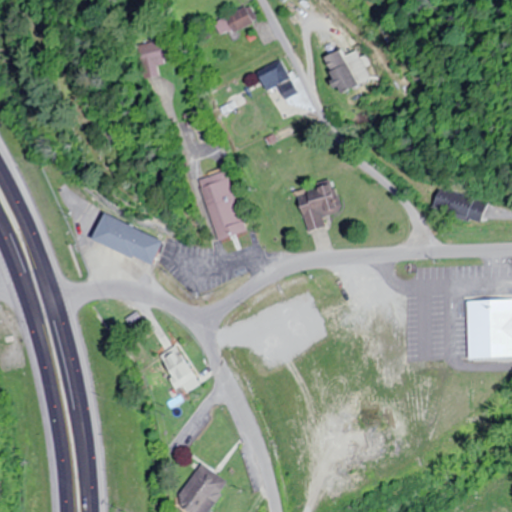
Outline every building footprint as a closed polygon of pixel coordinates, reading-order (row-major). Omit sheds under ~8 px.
[(221,38),(256,21),(249,6),(213,22),(221,38)] [(138,46),(145,79),(160,76),(157,64),(174,60),(169,39),(138,46)] [(257,73),(267,90),(289,78),(279,60),(257,73)] [(354,86),(343,63),(327,71),(338,94),(354,86)] [(208,196),(210,195),(208,186),(233,177),(254,239),(225,249),(208,196)] [(309,231),(327,226),(324,215),(341,211),(334,185),(299,195),(309,231)] [(429,207),(477,222),(483,202),(436,187),(429,207)] [(162,274),(174,251),(112,222),(100,249),(141,268),(142,266),(162,274)] [(511,298),(468,300),(470,359),(511,357),(511,298)] [(201,385),(179,350),(164,360),(186,395),(201,385)] [(288,424),(303,444),(328,425),(313,405),(288,424)] [(211,511),(232,483),(204,464),(177,502),(191,511),(211,511)]
